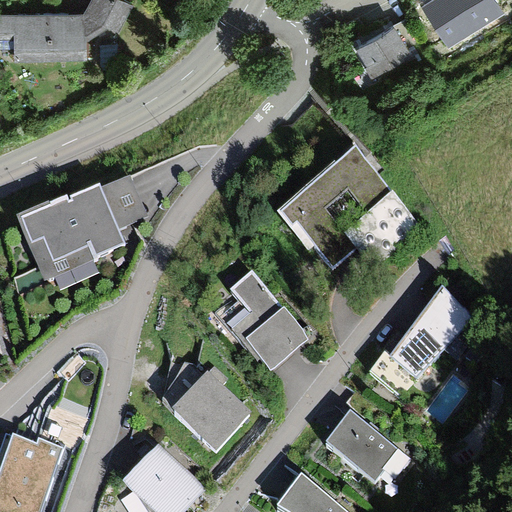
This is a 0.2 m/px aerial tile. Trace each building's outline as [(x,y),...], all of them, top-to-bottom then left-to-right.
[(91,0),(84,13),(1,15),(2,37),(18,37),(19,55),(81,54),(81,37),(103,24),(116,28),(129,4),(121,1),(120,0),(91,0)] [(494,0),(433,0),(425,6),(451,43),(501,9),(494,0)] [(394,30),(363,46),(374,69),(406,53),(394,30)] [(390,199),(355,156),(281,217),(326,272),(352,251),(324,217),(348,197),(366,219),(390,199)] [(146,221),(129,181),(21,226),(32,251),(45,246),(53,266),(86,252),(90,262),(123,248),(116,233),(146,221)] [(268,374),(305,343),(252,281),(232,298),(252,322),(235,336),(268,374)] [(473,328),(443,294),(397,361),(386,353),(367,378),(385,394),(402,371),(419,383),(473,328)] [(250,417),(206,379),(172,418),(216,456),(250,417)] [(355,418),(328,448),(371,485),(381,473),(392,482),(408,464),(355,418)] [(36,450),(12,442),(0,477),(0,511),(42,511),(62,451),(38,443),(36,450)] [(181,511),(201,489),(157,451),(123,490),(148,511),(181,511)] [(340,511),(305,482),(282,511),(340,511)]
